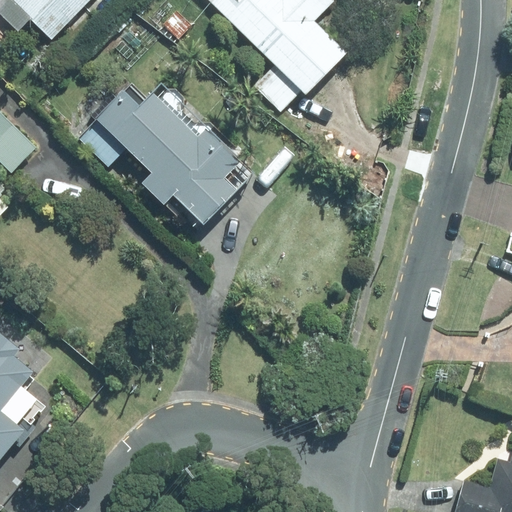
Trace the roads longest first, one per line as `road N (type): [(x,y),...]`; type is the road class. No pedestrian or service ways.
road 1 (residential): [(368,475),(470,96),(482,0)]
road 2 (residential): [(368,475),(199,427),(145,452),(96,511)]
